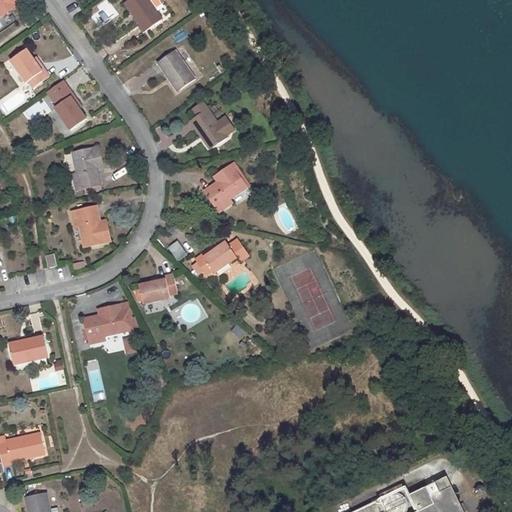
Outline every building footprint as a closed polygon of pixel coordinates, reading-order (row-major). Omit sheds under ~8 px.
[(23,2),(21,0),(0,0),(0,16),(1,18),(23,2)] [(160,0),(129,0),(128,1),(139,17),(136,18),(146,33),(164,20),(158,12),(165,7),(160,0)] [(128,1),(125,3),(136,18),(139,17),(128,1)] [(28,50),(12,61),(28,83),(30,82),(35,88),(50,77),(41,63),(38,65),(34,59),(28,50)] [(176,50),(158,63),(168,77),(171,75),(181,90),(197,79),(176,50)] [(171,75),(168,77),(178,92),(181,90),(171,75)] [(57,88),(50,92),(55,99),(61,94),(57,88)] [(55,99),(53,100),(58,107),(56,108),(72,130),(88,119),(81,109),(77,104),(79,102),(69,88),(61,94),(55,99)] [(209,109),(191,121),(201,135),(204,133),(214,148),(229,137),(209,109)] [(204,133),(201,135),(212,150),(214,148),(204,133)] [(99,170),(98,166),(104,165),(100,147),(73,153),(77,174),(74,175),(77,191),(102,185),(99,170)] [(236,162),(232,164),(248,187),(251,185),(236,162)] [(233,203),(231,200),(248,187),(232,164),(218,175),(221,180),(205,191),(220,213),(233,203)] [(97,206),(72,212),(76,228),(80,227),(85,247),(112,242),(108,224),(102,225),(101,221),(97,206)] [(168,248),(179,261),(187,254),(176,241),(168,248)] [(210,250),(196,259),(199,263),(204,271),(207,275),(213,271),(215,273),(238,257),(226,241),(211,252),(210,250)] [(55,254),(48,256),(50,268),(58,267),(55,254)] [(73,270),(85,268),(83,261),(72,264),(73,270)] [(199,263),(194,266),(200,274),(204,271),(199,263)] [(152,283),(140,286),(144,305),(171,298),(171,295),(179,294),(174,275),(159,278),(159,282),(152,283)] [(105,337),(135,330),(129,303),(101,310),(103,316),(100,317),(84,320),(90,345),(106,341),(105,337)] [(32,331),(40,330),(39,314),(30,315),(32,331)] [(235,326),(230,334),(239,339),(244,331),(235,326)] [(45,336),(28,340),(28,343),(11,347),(15,365),(49,357),(45,336)] [(123,338),(124,354),(135,354),(134,337),(123,338)] [(56,371),(64,370),(61,360),(54,362),(56,371)] [(11,462),(11,459),(27,456),(28,458),(46,454),(41,434),(7,441),(7,443),(0,444),(0,450),(1,453),(3,466),(12,464),(11,462)] [(406,487),(353,511),(464,511),(447,476),(410,495),(406,487)] [(50,511),(50,509),(47,493),(26,497),(28,511),(50,511)]
